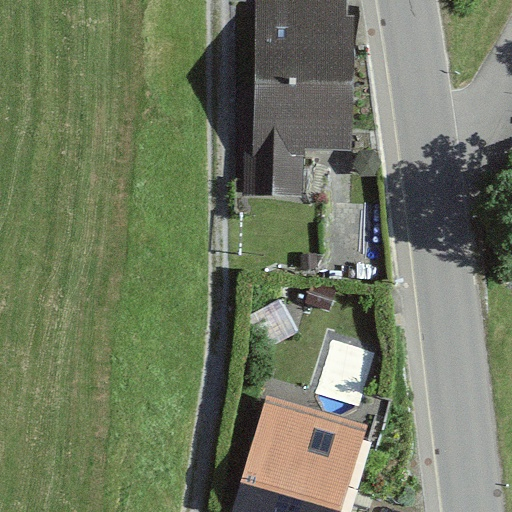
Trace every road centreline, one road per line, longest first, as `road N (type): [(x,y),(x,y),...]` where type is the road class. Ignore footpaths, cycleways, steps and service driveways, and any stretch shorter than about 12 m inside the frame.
road 1 (tertiary): [(474,511),(404,0)]
road 2 (track): [(193,511),(220,348),(217,0)]
